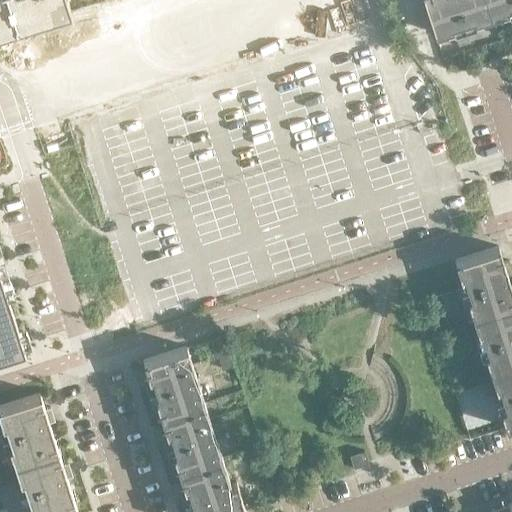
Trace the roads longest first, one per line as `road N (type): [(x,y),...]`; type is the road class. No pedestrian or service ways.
road 1 (unclassified): [(134,511),(26,172)]
road 2 (residential): [(346,511),(511,459)]
